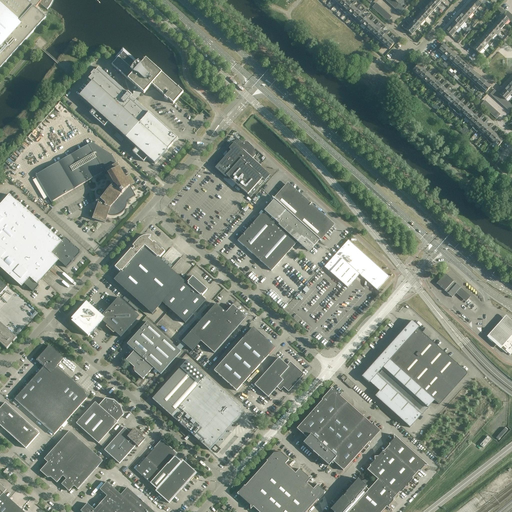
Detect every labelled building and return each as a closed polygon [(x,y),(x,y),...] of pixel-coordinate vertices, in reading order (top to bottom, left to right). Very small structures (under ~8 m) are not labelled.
[(0,0),(0,68),(46,18),(35,8),(40,3),(47,10),(49,7),(51,3),(52,0),(0,0)] [(482,4),(477,0),(474,0),(471,3),(477,9),(482,4)] [(347,1),(341,8),(342,8),(346,11),(346,12),(352,5),(347,1)] [(431,1),(427,6),(433,11),(434,12),(434,11),(437,7),(431,1)] [(477,9),(471,3),(467,8),(473,13),(477,9)] [(357,10),(352,5),(346,12),(346,13),(347,12),(351,16),(350,16),(351,16),(357,10)] [(427,6),(422,11),(429,16),(429,17),(430,16),(429,16),(433,11),(427,6)] [(473,13),(467,8),(463,13),(469,18),(473,13)] [(361,14),(357,10),(351,16),(351,17),(352,16),(356,20),(355,20),(355,21),(361,14)] [(422,11),(418,15),(424,21),(425,21),(426,21),(425,20),(429,16),(422,11)] [(469,18),(463,13),(458,17),(465,23),(469,18)] [(361,14),(355,21),(356,21),(356,20),(360,24),(366,18),(361,14)] [(418,15),(414,20),(420,26),(421,26),(421,25),(424,21),(418,15)] [(503,15),(498,20),(505,26),(506,25),(505,25),(509,20),(508,20),(506,18),(503,15)] [(465,23),(458,17),(454,22),(460,28),(465,23)] [(366,18),(360,24),(360,25),(360,26),(361,25),(365,28),(364,29),(365,29),(371,22),(366,18)] [(414,20),(410,25),(416,30),(417,31),(417,30),(420,26),(414,20)] [(498,20),(494,24),(501,30),(501,29),(504,25),(505,26),(498,20)] [(371,22),(365,29),(365,30),(366,29),(370,33),(369,33),(375,27),(375,26),(371,22)] [(460,28),(454,22),(450,27),(456,32),(460,28)] [(375,27),(369,33),(370,34),(370,33),(374,37),(374,38),(380,31),(379,30),(381,28),(378,26),(379,25),(377,24),(375,26),(375,27)] [(494,24),(490,29),(496,35),(497,35),(496,34),(500,30),(501,31),(501,30),(494,24)] [(416,30),(410,25),(405,30),(410,34),(409,35),(411,36),(412,35),(413,35),(412,34),(416,30)] [(380,31),(374,38),(375,38),(375,37),(379,41),(379,42),(385,35),(382,33),(384,31),(383,30),(385,28),(383,26),(381,28),(379,30),(380,31)] [(456,32),(450,27),(446,32),(452,37),(456,32)] [(486,34),(492,39),(492,40),(493,39),(492,39),(496,35),(490,29),(486,34)] [(486,34),(481,39),(488,45),(489,44),(488,44),(492,39),(486,34)] [(385,35),(379,42),(380,42),(384,45),(383,46),(389,39),(385,35)] [(389,39),(383,46),(384,46),(389,50),(394,44),(389,39)] [(481,39),(477,43),(483,49),(484,49),(484,48),(487,44),(488,45),(481,39)] [(483,49),(477,43),(473,48),(479,54),(480,54),(479,53),(483,49)] [(448,49),(444,45),(438,51),(443,55),(448,49)] [(123,49),(117,56),(115,57),(117,59),(112,65),(138,88),(134,92),(138,95),(141,91),(144,94),(152,85),(165,97),(164,98),(167,100),(168,99),(173,104),(183,93),(146,59),(141,65),(123,49)] [(448,49),(443,55),(448,59),(453,53),(448,49)] [(453,53),(448,59),(452,63),(458,57),(453,53)] [(458,57),(452,63),(457,68),(463,62),(458,57)] [(463,62),(457,68),(462,72),(467,66),(463,62)] [(423,69),(418,65),(412,72),(413,72),(417,75),(423,69)] [(467,66),(462,72),(467,76),(472,70),(467,66)] [(134,99),(138,95),(134,92),(132,95),(128,92),(127,93),(98,67),(95,71),(94,70),(91,74),(92,75),(88,79),(92,82),(79,96),(93,109),(89,113),(104,127),(108,122),(126,138),(149,113),(134,99)] [(423,69),(417,75),(417,76),(417,77),(418,76),(422,80),(428,73),(423,69)] [(472,70),(467,76),(471,80),(477,74),(472,70)] [(428,73),(422,80),(421,80),(422,81),(423,80),(427,84),(432,78),(428,73)] [(477,74),(471,80),(476,85),(481,78),(477,74)] [(432,78),(427,84),(426,84),(427,85),(427,84),(431,88),(437,82),(432,78)] [(481,78),(476,85),(481,89),(486,83),(481,78)] [(437,82),(431,88),(431,89),(432,89),(436,92),(442,86),(437,82)] [(492,88),(486,83),(481,89),(485,93),(487,92),(488,93),(492,88)] [(511,92),(511,89),(508,85),(503,90),(509,95),(511,92)] [(442,86),(436,92),(436,93),(437,93),(441,96),(446,90),(442,86)] [(446,90),(441,96),(440,97),(441,98),(442,97),(446,101),(451,94),(446,90)] [(509,95),(503,90),(499,95),(501,96),(503,99),(505,100),(509,95)] [(451,94),(446,101),(445,101),(446,102),(446,101),(450,105),(456,99),(451,94)] [(456,99),(450,105),(450,106),(451,105),(455,109),(461,103),(456,99)] [(461,103),(455,109),(454,110),(455,110),(456,110),(460,113),(465,107),(461,103)] [(465,107),(460,113),(459,114),(460,115),(460,114),(464,118),(470,111),(465,107)] [(470,111),(464,118),(465,119),(465,118),(469,122),(475,116),(470,111)] [(149,113),(126,138),(136,147),(132,152),(144,162),(148,157),(155,164),(178,138),(149,113)] [(475,116),(469,122),(469,123),(470,122),(474,126),(479,120),(475,116)] [(479,120),(474,126),(473,127),(474,127),(475,127),(479,130),(484,124),(479,120)] [(484,124),(479,130),(478,131),(479,132),(479,131),(483,134),(489,128),(484,124)] [(489,128),(483,134),(483,135),(483,136),(484,135),(488,139),(494,132),(489,128)] [(494,132),(488,139),(486,141),(491,145),(492,144),(493,143),(498,137),(494,132)] [(121,142),(124,139),(116,133),(114,135),(121,142)] [(498,137),(493,143),(492,144),(493,144),(493,143),(498,147),(503,141),(498,137)] [(255,150),(252,146),(249,143),(245,141),(240,141),(236,145),(234,143),(229,149),(231,151),(215,168),(225,177),(227,176),(248,195),(250,192),(253,194),(270,175),(252,159),(256,155),(255,150)] [(105,223),(108,214),(110,215),(112,215),(114,215),(116,215),(117,215),(119,214),(121,213),(122,212),(123,211),(124,210),(126,207),(126,205),(127,204),(126,203),(125,201),(126,199),(126,197),(127,195),(125,191),(130,186),(134,183),(129,175),(125,178),(112,155),(110,154),(106,156),(103,150),(101,152),(99,148),(93,152),(89,145),(36,175),(51,202),(106,171),(114,184),(99,201),(93,219),(105,223)] [(309,252),(333,225),(288,185),(238,241),(271,271),(298,241),(309,252)] [(0,205),(0,267),(21,287),(24,284),(33,292),(39,285),(37,284),(58,261),(66,268),(81,252),(65,238),(62,242),(9,195),(0,205)] [(206,300),(200,295),(201,295),(202,296),(207,290),(193,277),(187,283),(189,284),(188,284),(158,257),(159,257),(160,258),(165,252),(154,242),(153,243),(148,239),(151,236),(146,236),(141,238),(137,241),(133,246),(134,248),(132,250),(131,249),(115,267),(120,272),(121,271),(114,280),(152,314),(162,303),(185,323),(206,300)] [(348,240),(324,267),(348,288),(360,275),(377,290),(389,277),(348,240)] [(454,282),(445,274),(437,284),(445,291),(448,293),(448,294),(452,298),(457,293),(459,294),(463,290),(461,288),(456,284),(454,282)] [(0,343),(7,350),(17,338),(0,323),(0,294),(7,287),(0,280),(0,343)] [(120,337),(139,316),(118,298),(103,315),(103,316),(102,316),(86,302),(71,319),(72,321),(88,336),(103,320),(103,321),(103,322),(120,337)] [(214,353),(246,317),(233,305),(226,313),(216,304),(190,332),(214,353)] [(511,321),(506,316),(487,338),(500,350),(511,337),(511,321)] [(420,327),(412,320),(362,377),(369,383),(370,383),(374,386),(379,391),(375,396),(410,428),(434,401),(390,360),(418,329),(420,327)] [(161,375),(181,352),(147,322),(127,344),(134,351),(126,360),(134,368),(134,369),(134,370),(134,371),(135,372),(143,379),(153,368),(161,375)] [(237,391),(275,348),(253,328),(214,371),(237,391)] [(434,401),(439,405),(467,374),(467,373),(418,329),(390,360),(434,401)] [(502,345),(506,349),(505,350),(510,355),(511,352),(511,334),(502,345)] [(57,366),(64,359),(49,346),(36,360),(44,367),(15,399),(54,435),(90,395),(57,366)] [(288,391),(304,374),(290,362),(287,365),(279,358),(254,385),(268,397),(277,387),(283,387),(288,391)] [(187,360),(152,399),(209,450),(233,424),(234,423),(236,422),(238,421),(239,419),(240,419),(241,415),(241,414),(244,411),(187,360)] [(322,400),(297,429),(307,438),(303,443),(329,466),(333,461),(344,471),(369,442),(370,443),(380,431),(374,425),(374,422),(372,424),(340,396),(342,393),(339,393),(338,393),(332,388),(322,400)] [(117,422),(124,415),(121,406),(114,400),(105,398),(99,406),(95,402),(76,423),(98,444),(118,422),(117,422)] [(0,408),(0,425),(26,449),(39,433),(5,403),(0,408)] [(104,450),(111,456),(119,464),(136,445),(138,447),(143,442),(143,437),(136,431),(132,432),(131,433),(125,428),(104,450)] [(498,440),(507,430),(505,428),(496,438),(498,440)] [(78,489),(103,461),(69,431),(44,459),(48,463),(40,471),(48,478),(49,476),(57,483),(63,476),(66,479),(61,484),(69,491),(74,486),(78,489)] [(367,479),(348,487),(343,489),(347,493),(343,497),(339,493),(333,511),(381,511),(387,507),(389,509),(389,505),(394,500),(393,499),(399,492),(400,493),(405,487),(405,488),(408,487),(408,484),(413,478),(419,471),(419,472),(424,466),(428,466),(394,435),(394,439),(389,444),(390,445),(384,452),(383,451),(378,457),(374,457),(375,460),(370,466),(367,470),(378,480),(373,485),(367,479)] [(483,448),(491,439),(487,436),(480,445),(483,448)] [(175,456),(177,454),(167,445),(164,445),(164,443),(163,442),(161,442),(159,443),(159,445),(157,445),(135,470),(151,483),(175,456)] [(244,486),(237,494),(250,506),(251,510),(253,507),(258,511),(306,511),(317,500),(318,501),(325,492),(319,487),(321,485),(317,485),(313,489),(307,483),(312,477),(308,477),(299,469),(295,473),(285,464),(289,460),(281,453),(279,453),(279,451),(276,452),(276,453),(274,453),(267,461),(267,462),(245,486),(244,486)] [(175,456),(151,483),(157,489),(155,491),(169,503),(196,473),(183,461),(182,462),(175,456)] [(100,490),(105,495),(107,496),(94,510),(87,504),(81,511),(154,511),(127,488),(121,495),(106,482),(100,490)] [(0,511),(24,511),(3,493),(6,490),(0,484),(0,511)]
